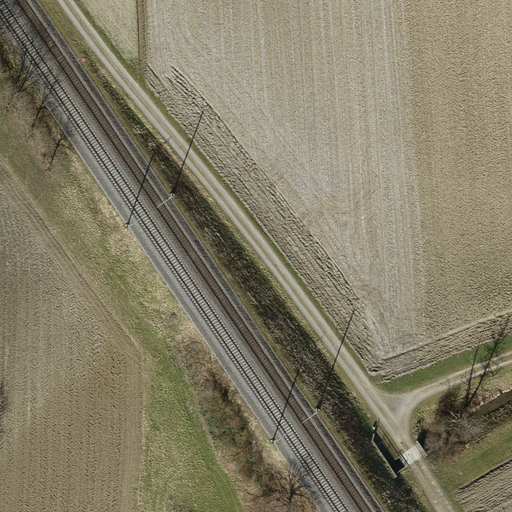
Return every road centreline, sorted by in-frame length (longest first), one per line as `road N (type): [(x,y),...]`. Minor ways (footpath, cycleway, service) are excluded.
road 1 (track): [(69,0),(386,414),(448,511)]
road 2 (track): [(511,359),(386,414),(379,442)]
